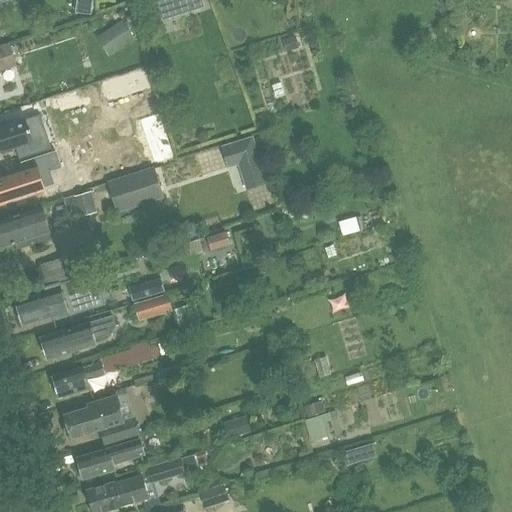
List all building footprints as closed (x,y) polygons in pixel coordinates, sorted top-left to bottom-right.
[(155,0),(163,21),(205,7),(202,0),(155,0)] [(121,23),(97,40),(108,56),(132,39),(121,23)] [(295,36),(282,39),(286,52),(299,48),(295,36)] [(0,45),(0,71),(18,66),(10,43),(0,45)] [(53,150),(49,137),(34,142),(26,119),(8,125),(7,121),(0,123),(0,153),(17,149),(20,160),(53,150)] [(253,137),(222,146),(228,168),(238,165),(246,190),(268,183),(253,137)] [(55,185),(51,172),(62,169),(57,153),(23,163),(25,171),(0,178),(0,205),(45,191),(44,188),(55,185)] [(163,200),(161,191),(154,169),(106,184),(116,216),(163,200)] [(97,216),(90,193),(73,198),(80,221),(97,216)] [(20,248),(34,244),(50,239),(41,209),(0,220),(0,247),(0,248),(18,243),(20,248)] [(180,226),(184,238),(198,235),(194,223),(180,226)] [(207,237),(210,252),(230,245),(226,232),(207,237)] [(381,274),(380,263),(357,264),(357,274),(381,274)] [(128,287),(132,301),(165,292),(161,278),(128,287)] [(47,295),(18,303),(24,324),(54,315),(69,310),(70,315),(96,308),(88,279),(62,286),(61,283),(45,288),(47,295)] [(174,311),(168,294),(135,303),(140,321),(174,311)] [(188,322),(206,317),(203,303),(185,307),(188,322)] [(114,315),(43,339),(49,359),(98,344),(96,338),(113,333),(117,325),(114,315)] [(100,358),(101,363),(85,368),(85,367),(54,376),(60,397),(91,388),(89,380),(106,375),(106,373),(153,359),(148,341),(132,346),(133,348),(100,358)] [(119,395),(102,400),(88,404),(89,407),(65,415),(73,438),(99,430),(103,445),(137,434),(132,420),(127,422),(119,395)] [(304,407),(308,419),(324,413),(320,402),(304,407)] [(223,423),(227,440),(251,433),(246,416),(223,423)] [(318,416),(305,420),(312,442),(325,438),(318,416)] [(114,463),(133,457),(145,453),(140,440),(129,443),(109,450),(108,449),(78,458),(85,480),(116,470),(114,463)] [(146,468),(150,484),(195,472),(197,467),(194,454),(146,468)] [(115,482),(88,490),(94,511),(107,511),(122,508),(122,506),(149,498),(142,476),(115,484),(115,482)] [(201,493),(206,508),(230,500),(224,484),(201,493)]
